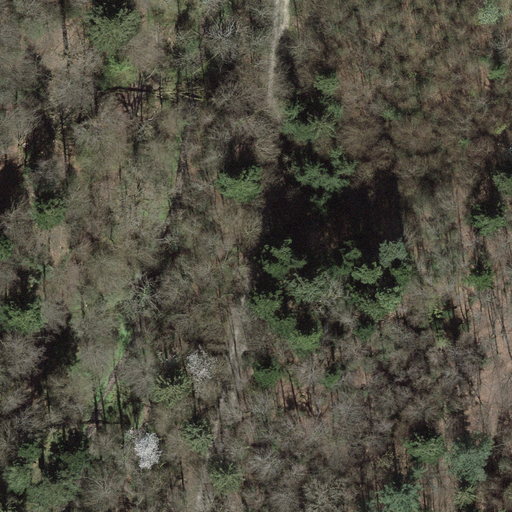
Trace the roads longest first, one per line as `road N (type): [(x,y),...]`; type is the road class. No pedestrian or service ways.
road 1 (track): [(203,511),(266,183),(281,0)]
road 2 (track): [(0,468),(91,246),(123,135),(147,0)]
